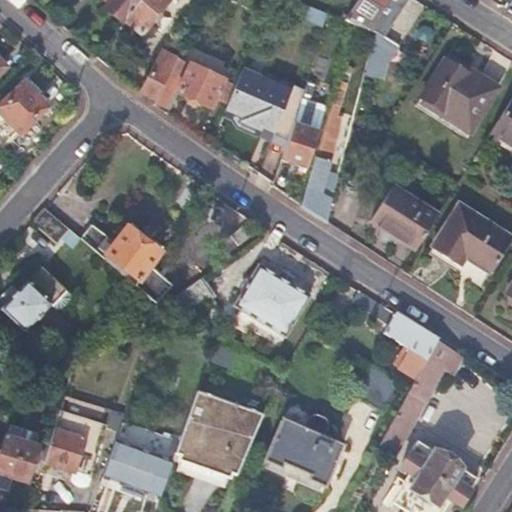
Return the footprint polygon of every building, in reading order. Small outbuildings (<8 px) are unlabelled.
[(105,0),(101,6),(120,21),(122,19),(136,0),(105,0)] [(136,0),(122,19),(138,33),(163,0),(136,0)] [(365,28),(382,0),(355,0),(343,20),(351,23),(365,28)] [(488,0),(504,9),(509,0),(488,0)] [(389,43),(379,33),(373,31),(363,72),(380,76),(389,43)] [(142,91),(156,100),(176,59),(162,51),(142,91)] [(494,87),(446,53),(418,97),(447,116),(446,119),(459,128),(466,131),(494,87)] [(154,104),(166,112),(176,91),(209,108),(214,98),(225,104),(232,87),(176,59),(156,100),(154,104)] [(262,126),(286,137),(302,87),(264,70),(260,76),(241,67),(232,87),(225,104),(222,111),(238,120),(237,124),(258,134),(262,126)] [(320,135),(333,139),(338,119),(333,117),(344,82),(336,79),(320,135)] [(286,137),(280,159),(304,167),(323,105),(307,100),(313,82),(304,80),(302,87),(286,137)] [(46,107),(22,82),(0,103),(0,112),(19,132),(46,107)] [(456,132),(459,128),(446,119),(447,116),(418,97),(414,104),(456,132)] [(511,98),(509,97),(489,129),(511,144),(511,98)] [(303,207),(326,222),(337,176),(324,173),(333,139),(320,135),(301,205),(303,207)] [(369,219),(395,237),(417,203),(390,186),(369,219)] [(464,255),(488,269),(509,236),(458,204),(431,248),(457,265),(464,255)] [(68,228),(44,207),(31,221),(55,243),(68,228)] [(155,303),(170,283),(146,266),(160,248),(128,225),(114,242),(91,224),(80,238),(155,303)] [(231,305),(283,336),(306,295),(255,264),(231,305)] [(69,295),(40,269),(27,284),(23,284),(0,308),(0,309),(24,333),(50,305),(56,310),(62,309),(70,300),(69,295)] [(511,280),(502,296),(511,303),(511,280)] [(163,303),(180,291),(170,283),(155,303),(159,306),(163,303)] [(386,323),(393,312),(356,289),(350,299),(386,323)] [(443,363),(452,350),(393,312),(386,323),(382,330),(440,368),(443,363)] [(458,373),(467,359),(452,350),(443,363),(458,373)] [(435,410),(458,373),(443,363),(440,368),(420,398),(419,400),(432,407),(435,410)] [(231,472),(236,474),(263,413),(198,392),(176,454),(180,455),(179,460),(230,476),(231,472)] [(397,462),(432,407),(419,400),(384,454),(397,462)] [(59,411),(43,462),(74,471),(70,482),(71,483),(72,484),(73,485),(74,486),(75,486),(75,487),(76,487),(77,488),(78,488),(79,488),(80,488),(81,488),(82,488),(83,488),(84,488),(85,488),(86,487),(87,487),(88,487),(105,425),(59,411)] [(261,470),(322,496),(341,453),(279,427),(261,470)] [(0,443),(0,473),(25,481),(36,446),(3,435),(2,436),(0,443)] [(115,442),(101,483),(142,499),(144,494),(160,500),(173,464),(115,442)] [(443,495),(458,505),(473,479),(451,465),(453,463),(440,454),(438,457),(414,442),(399,466),(415,477),(408,488),(435,506),(443,495)]
